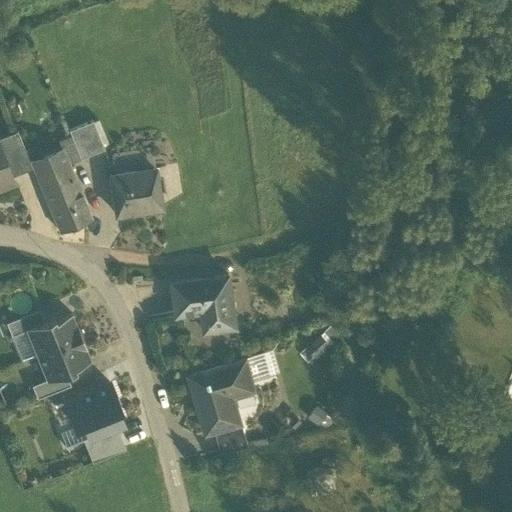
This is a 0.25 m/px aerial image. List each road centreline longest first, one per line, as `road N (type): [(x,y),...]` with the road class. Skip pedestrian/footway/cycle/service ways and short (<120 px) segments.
road 1 (residential): [(0,242),(33,246),(82,270),(105,293),(136,351),(178,511)]
road 2 (track): [(511,125),(235,257)]
